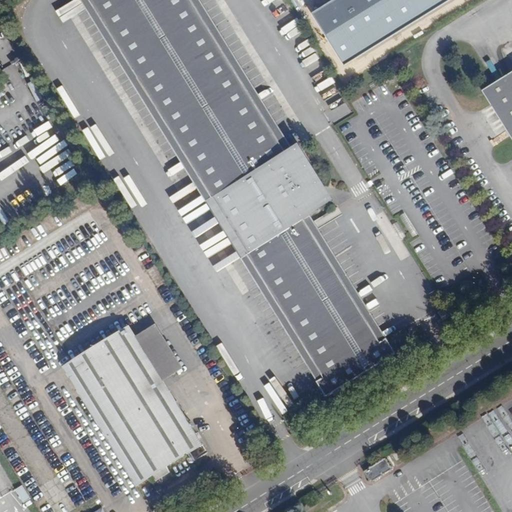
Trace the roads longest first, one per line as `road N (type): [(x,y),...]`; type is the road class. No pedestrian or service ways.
road 1 (unclassified): [(237,511),(511,341)]
road 2 (unknown): [(145,299),(113,243),(15,306),(46,356)]
road 3 (unknown): [(259,497),(145,299)]
road 4 (unknown): [(99,497),(0,335)]
road 5 (unknown): [(46,356),(137,500)]
road 6 (unknown): [(0,410),(63,511)]
